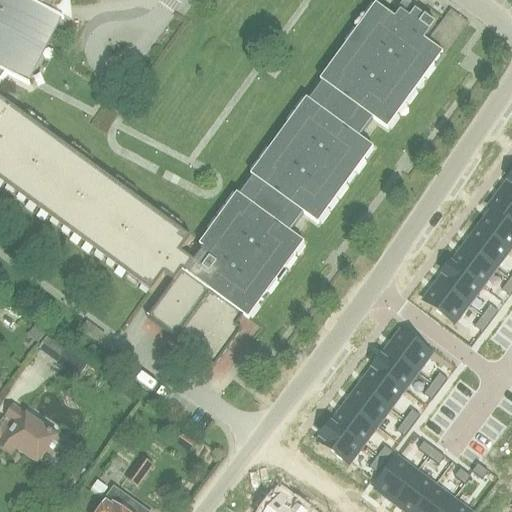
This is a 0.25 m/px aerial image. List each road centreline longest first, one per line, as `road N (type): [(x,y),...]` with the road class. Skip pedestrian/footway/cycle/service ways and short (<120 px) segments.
road 1 (residential): [(258,441),(511,78)]
road 2 (residential): [(258,441),(138,350)]
road 3 (residential): [(258,441),(363,511)]
